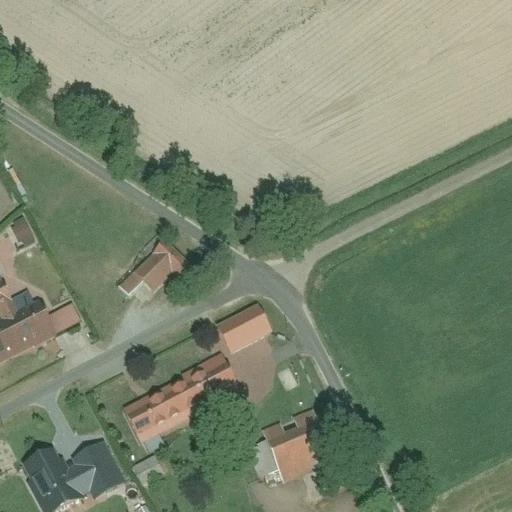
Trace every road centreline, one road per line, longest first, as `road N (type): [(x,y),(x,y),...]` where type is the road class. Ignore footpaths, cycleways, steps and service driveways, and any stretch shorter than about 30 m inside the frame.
road 1 (unclassified): [(0,106),(261,276)]
road 2 (unclassified): [(0,411),(261,276)]
road 3 (unclassified): [(261,276),(511,152)]
road 4 (unclassified): [(261,276),(337,377),(391,511)]
